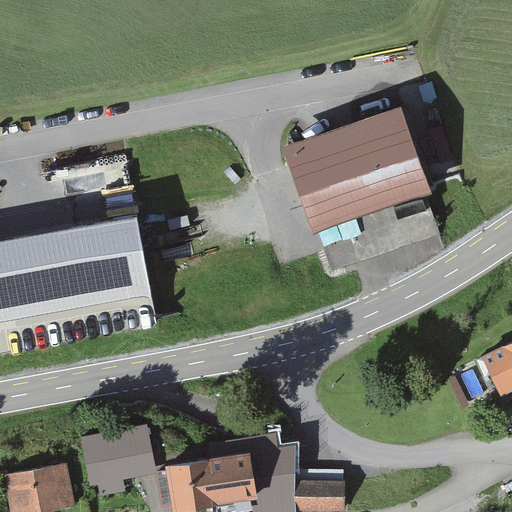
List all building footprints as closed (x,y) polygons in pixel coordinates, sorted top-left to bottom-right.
[(318,227),(334,271),(443,234),(401,112),(297,148),(324,225),(318,227)] [(0,226),(0,312),(150,284),(136,200),(0,226)] [(511,345),(482,360),(490,377),(502,372),(511,392),(511,345)] [(150,427),(87,439),(93,472),(156,459),(150,427)] [(265,451),(178,468),(186,511),(273,495),(265,451)] [(69,466),(10,476),(16,511),(20,511),(76,502),(69,466)] [(305,511),(348,511),(348,482),(304,482),(305,511)] [(511,511),(511,499),(486,511),(511,511)]
